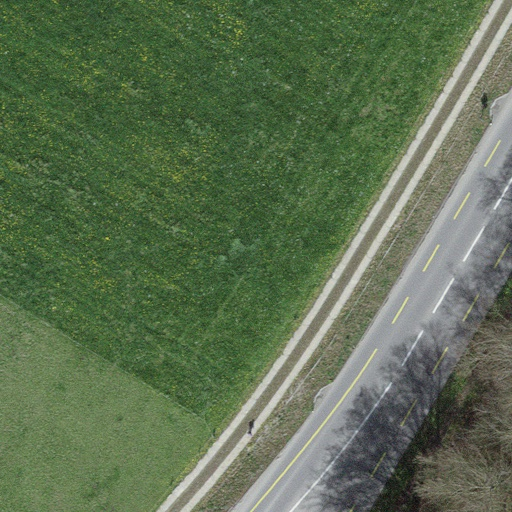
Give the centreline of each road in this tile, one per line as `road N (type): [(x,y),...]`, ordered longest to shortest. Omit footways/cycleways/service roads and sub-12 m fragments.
road 1 (track): [(171,511),(241,430),(323,312),(506,0)]
road 2 (primary): [(511,182),(301,511)]
road 3 (track): [(400,511),(511,316)]
